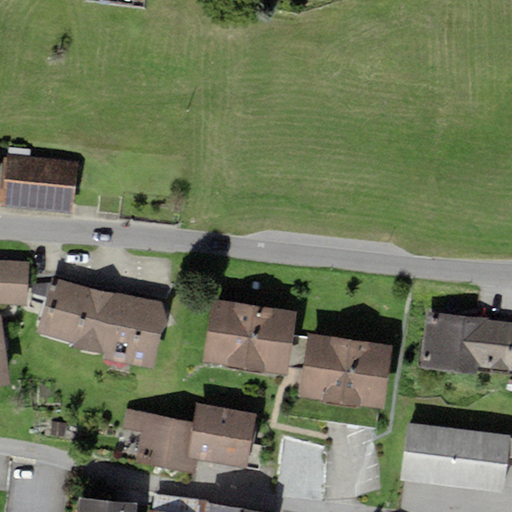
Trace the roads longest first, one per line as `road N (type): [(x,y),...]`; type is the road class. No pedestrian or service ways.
road 1 (residential): [(511,273),(0,225)]
road 2 (residential): [(331,511),(127,478),(0,446)]
